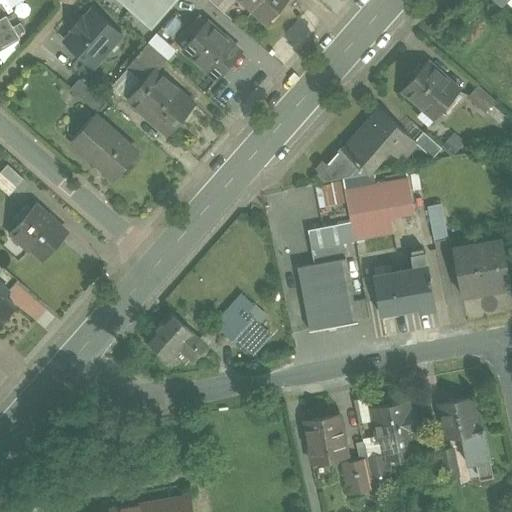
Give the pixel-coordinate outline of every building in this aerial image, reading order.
[(104,0),(151,41),(185,2),(183,0),(104,0)] [(288,0),(243,0),(268,22),(288,0)] [(95,10),(86,20),(83,18),(73,29),(76,31),(67,41),(94,65),(122,34),(95,10)] [(8,16),(0,20),(0,51),(21,39),(8,16)] [(243,51),(208,20),(185,48),(220,78),(243,51)] [(142,51),(141,51),(138,54),(139,55),(128,67),(144,81),(155,69),(159,71),(169,59),(150,42),(142,51)] [(460,90),(428,61),(404,88),(426,108),(430,103),(440,112),(460,90)] [(159,71),(155,69),(144,81),(129,98),(169,134),(184,118),(185,119),(197,105),(159,71)] [(108,102),(81,78),(73,88),(99,112),(108,102)] [(496,102),(478,85),(469,95),(487,112),(496,102)] [(381,108),(344,149),(343,148),(320,174),(326,180),(344,176),(368,172),(389,148),(397,155),(412,138),(399,127),(400,126),(381,108)] [(139,153),(95,114),(94,115),(98,119),(79,140),(75,137),(74,139),(94,156),(93,157),(117,178),(139,153)] [(443,147),(425,131),(415,141),(434,158),(443,147)] [(25,178),(9,164),(0,174),(0,186),(10,196),(25,178)] [(368,172),(344,176),(345,181),(349,201),(356,238),(394,231),(391,216),(415,211),(413,202),(409,177),(376,183),(374,171),(368,172)] [(334,184),(322,186),(326,205),(349,201),(345,181),(334,183),(334,184)] [(442,203),(429,205),(436,240),(449,238),(442,203)] [(38,204),(13,232),(32,250),(34,248),(46,259),(70,232),(38,204)] [(345,242),(314,248),(317,263),(300,266),(312,331),(359,322),(345,242)] [(503,242),(455,251),(463,292),(511,282),(503,242)] [(415,267),(375,275),(379,298),(382,314),(384,314),(384,312),(419,306),(420,310),(437,307),(432,281),(433,280),(432,275),(431,275),(426,251),(412,254),(415,267)] [(375,275),(363,277),(368,300),(379,298),(375,275)] [(10,291),(0,282),(0,325),(17,307),(5,297),(10,291)] [(246,296),(235,307),(243,316),(247,311),(254,304),(246,296)] [(209,345),(171,311),(147,339),(171,360),(176,353),(180,356),(184,351),(195,361),(209,345)] [(243,316),(227,333),(240,345),(260,323),(247,311),(243,316)] [(492,459),(486,429),(478,430),(472,396),(443,401),(449,437),(464,434),(470,464),(492,459)] [(408,400),(374,406),(380,438),(386,437),(390,458),(419,452),(414,430),(420,429),(417,413),(411,414),(408,400)] [(341,411),(306,418),(314,461),(349,455),(341,411)] [(454,447),(442,449),(448,477),(460,475),(454,447)] [(392,483),(385,452),(371,455),(378,486),(392,483)] [(368,456),(343,462),(350,493),(374,488),(368,456)] [(195,511),(192,495),(109,510),(109,511),(195,511)]
